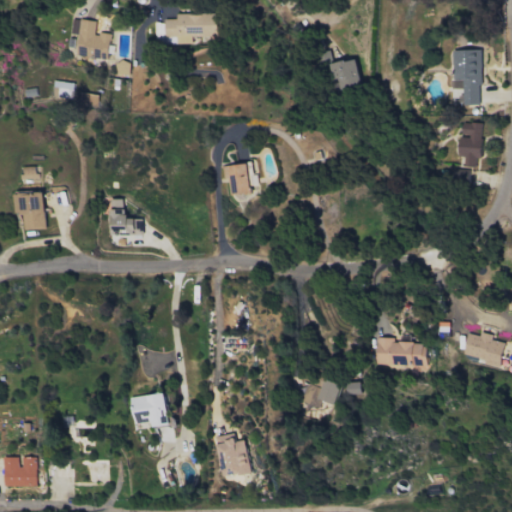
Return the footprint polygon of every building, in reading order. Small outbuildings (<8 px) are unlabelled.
[(190,45),(190,37),(217,37),(217,15),(175,15),(175,19),(163,19),(163,23),(154,23),(154,45),(190,45)] [(76,46),(108,51),(110,35),(94,32),(96,22),(80,19),(76,46)] [(479,50),(453,50),(453,81),(460,81),(461,105),(480,105),(479,50)] [(362,84),(354,58),(329,66),(337,92),(362,84)] [(51,97),(75,100),(75,104),(97,106),(98,95),(73,92),(74,83),(53,81),(51,97)] [(24,90),(24,97),(36,96),(35,89),(24,90)] [(481,123),(462,123),(461,136),(459,136),(458,156),(464,156),(463,168),(453,168),(452,180),(469,180),(469,168),(475,169),(475,158),(480,158),(481,123)] [(222,165),(222,179),(228,178),(229,195),(250,194),(249,164),(222,165)] [(35,167),(23,168),(23,177),(35,177),(35,167)] [(22,214),(23,229),(44,229),(43,192),(14,193),(14,215),(22,214)] [(123,199),(111,200),(111,209),(123,209),(123,199)] [(110,234),(142,235),(143,220),(126,219),(126,210),(111,210),(110,234)] [(467,333),(462,355),(482,359),(481,363),(499,367),(504,343),(491,340),(492,335),(480,332),(479,336),(467,333)] [(374,366),(425,369),(426,344),(393,342),(394,339),(376,337),(374,366)] [(334,405),(341,384),(325,379),(321,389),(307,384),(300,402),(317,407),(320,400),(334,405)] [(345,394),(359,394),(359,382),(345,382),(345,394)] [(132,423),(151,422),(152,427),(168,426),(167,395),(131,397),(132,423)] [(246,440),(235,441),(234,434),(215,437),(221,477),(250,474),(246,440)] [(4,486),(36,487),(36,457),(20,457),(4,457),(4,486)]
